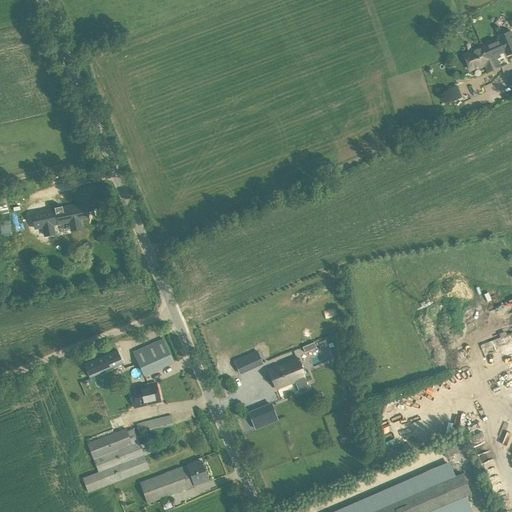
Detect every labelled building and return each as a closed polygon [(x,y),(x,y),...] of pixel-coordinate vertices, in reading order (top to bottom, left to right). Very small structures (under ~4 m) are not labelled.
[(511,62),(511,39),(503,44),(504,44),(497,47),(495,41),(464,55),(471,71),(484,65),(488,73),(502,67),(499,59),(502,58),(499,51),(505,48),(511,63),(511,62)] [(70,206),(61,208),(64,223),(86,218),(83,205),(70,208),(70,206)] [(40,209),(36,209),(36,219),(50,219),(50,221),(54,221),(54,207),(40,206),(40,209)] [(34,239),(46,238),(46,227),(34,228),(34,239)] [(162,338),(132,352),(143,376),(173,363),(162,338)] [(316,348),(314,342),(302,347),(304,353),(316,348)] [(255,348),(231,356),(234,366),(258,359),(255,348)] [(116,350),(74,368),(80,382),(122,364),(116,350)] [(292,360),(264,371),(272,390),(291,382),(296,393),(304,389),(292,360)] [(456,373),(460,380),(464,377),(460,371),(456,373)] [(155,383),(129,389),(134,408),(160,402),(155,383)] [(277,420),(271,404),(270,404),(271,406),(257,411),(257,410),(249,413),(255,429),(277,420)] [(114,415),(104,419),(108,428),(118,425),(114,415)] [(171,415),(136,424),(138,434),(173,425),(171,415)] [(192,415),(185,417),(189,428),(196,425),(192,415)] [(99,473),(83,479),(89,493),(149,469),(144,457),(141,449),(133,430),(89,447),(99,473)] [(455,432),(437,437),(441,449),(458,443),(455,432)] [(149,446),(141,449),(144,457),(151,453),(149,446)] [(140,483),(148,503),(194,486),(208,481),(200,460),(140,483)] [(448,479),(371,511),(428,511),(472,493),(464,473),(448,479)]
